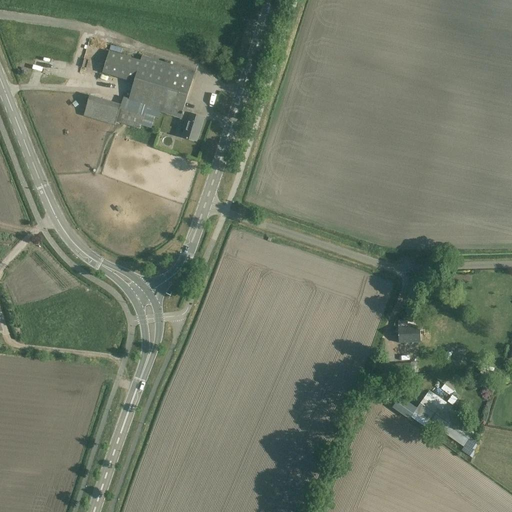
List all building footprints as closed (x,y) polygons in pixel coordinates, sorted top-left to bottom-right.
[(150,31),(147,43),(200,60),(204,47),(150,31)] [(181,119),(185,108),(196,72),(143,55),(141,61),(110,51),(103,73),(134,83),(129,98),(124,97),(122,105),(90,96),(84,116),(115,126),(116,122),(140,129),(141,126),(152,130),(155,118),(160,119),(162,112),(181,119)] [(184,137),(197,141),(204,118),(192,114),(193,111),(185,108),(181,119),(184,119),(184,121),(185,121),(183,128),(187,129),(184,137)] [(409,343),(421,342),(421,336),(421,326),(406,327),(406,325),(404,325),(404,323),(398,323),(399,343),(409,343)] [(395,364),(395,377),(411,377),(411,364),(395,364)] [(480,373),(485,374),(492,376),(494,369),(482,366),(480,373)] [(462,399),(456,395),(458,392),(447,384),(440,394),(456,406),(462,399)] [(426,395),(411,417),(429,429),(430,427),(442,436),(444,433),(464,447),(476,430),(441,405),(430,397),(426,395)] [(464,451),(472,457),(482,445),(474,439),(464,451)]
